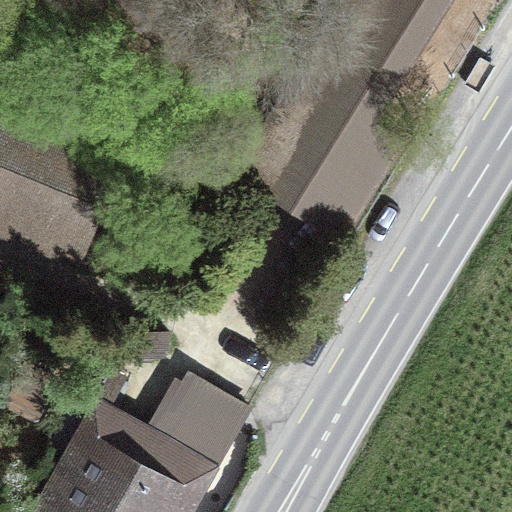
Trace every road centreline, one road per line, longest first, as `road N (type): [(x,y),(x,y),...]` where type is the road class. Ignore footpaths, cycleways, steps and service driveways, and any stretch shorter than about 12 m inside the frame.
road 1 (tertiary): [(511,125),(282,511)]
road 2 (track): [(341,408),(0,259)]
